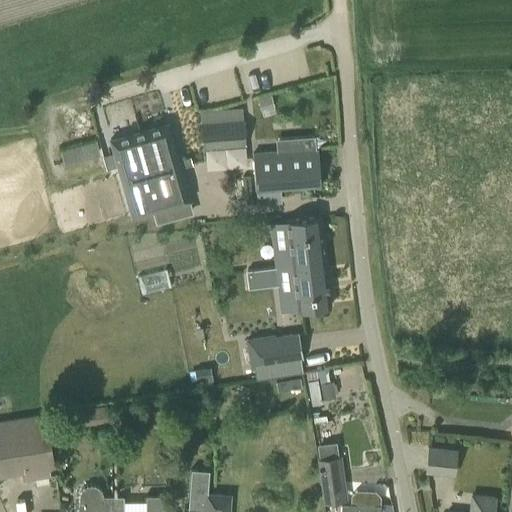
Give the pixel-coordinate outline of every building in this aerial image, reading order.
[(441,73),(415,73),(415,86),(441,85),(441,73)] [(384,103),(382,103),(382,119),(429,118),(428,94),(384,95),(384,103)] [(201,123),(200,123),(203,148),(245,145),(243,119),(242,107),(200,111),(201,123)] [(429,118),(382,119),(383,134),(385,134),(385,143),(429,142),(429,118)] [(110,139),(132,216),(153,210),(163,207),(189,200),(168,123),(110,139)] [(276,151),(252,153),(255,190),(256,190),(256,201),(273,199),(272,189),(300,187),(320,185),(317,148),(315,148),(315,136),(275,139),(276,151)] [(442,149),(417,150),(417,163),(443,162),(442,149)] [(386,183),(384,183),(384,200),(387,200),(387,206),(431,205),(430,175),(443,175),(443,162),(417,163),(417,175),(386,176),(386,183)] [(163,207),(153,210),(156,221),(166,218),(163,207)] [(289,246),(273,248),(275,266),(291,264),(291,263),(324,259),(319,214),(286,218),(289,246)] [(278,291),(280,309),(296,307),(297,308),(329,304),(324,259),(291,263),(291,264),(294,289),(278,291)] [(276,267),(246,271),(248,288),(278,284),(276,267)] [(164,286),(161,271),(138,275),(141,291),(164,286)] [(399,280),(397,296),(444,300),(446,276),(402,272),(401,280),(399,280)] [(397,296),(396,311),(398,311),(398,320),(441,324),(444,300),(397,296)] [(244,337),(250,374),(307,365),(301,329),(244,337)] [(304,375),(307,400),(334,397),(333,386),(356,384),(354,368),(327,371),(327,372),(304,375)] [(67,419),(86,418),(85,408),(66,409),(67,419)] [(0,474),(45,467),(47,474),(55,472),(41,417),(0,423),(0,474)] [(457,450),(428,447),(426,470),(455,474),(457,450)] [(316,460),(322,501),(345,497),(340,457),(316,460)] [(183,511),(228,511),(230,490),(208,488),(209,469),(191,467),(188,503),(184,503),(183,511)] [(111,511),(111,497),(102,497),(102,492),(101,490),(99,489),(98,487),(96,486),(94,485),(93,484),(90,484),(88,484),(86,485),(85,486),(83,487),(81,488),(80,489),(79,491),(78,493),(78,506),(74,511),(75,511),(111,511)] [(339,511),(379,511),(380,504),(380,497),(375,491),(356,490),(350,495),(350,503),(341,503),(339,511)] [(494,511),(496,498),(474,496),(472,511),(494,511)] [(120,511),(121,497),(111,497),(111,511),(167,511),(167,497),(146,497),(146,511),(120,511)]
